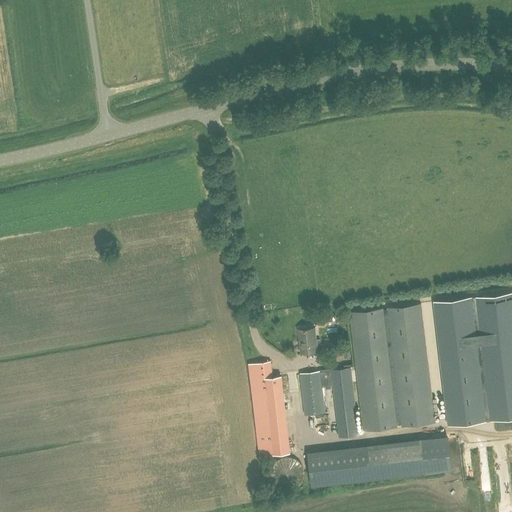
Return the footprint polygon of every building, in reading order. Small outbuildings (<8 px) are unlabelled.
[(511,416),(511,292),(434,301),(448,424),(511,416)] [(364,430),(435,421),(421,303),(351,311),(364,430)] [(297,328),(300,353),(318,351),(315,326),(297,328)] [(270,360),(249,363),(260,455),(290,452),(282,375),(273,376),(270,360)] [(351,366),(331,369),(333,385),(339,437),(359,434),(351,366)] [(320,371),(322,386),(333,385),(331,369),(320,371)] [(320,371),(300,373),(305,414),(324,411),(322,386),(320,371)] [(448,435),(308,453),(312,488),(453,470),(448,435)] [(289,456),(286,456),(283,457),(281,458),(278,459),(276,462),(273,465),(272,468),(272,472),(272,476),(273,479),(275,482),(277,485),(280,487),(283,488),(287,489),(291,488),(295,487),(298,485),(301,482),(303,478),(304,474),(304,470),(303,466),(300,462),(297,459),(293,457),(289,456)]
